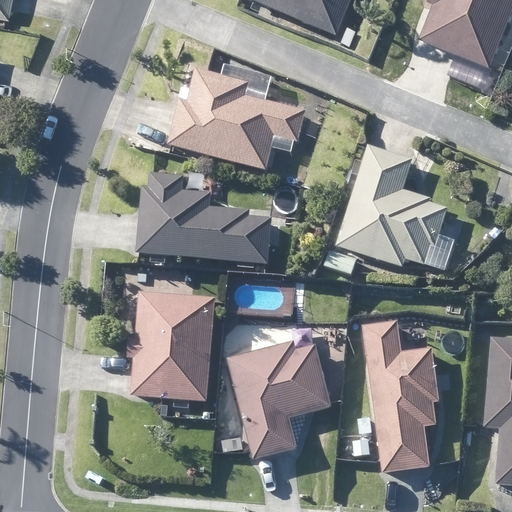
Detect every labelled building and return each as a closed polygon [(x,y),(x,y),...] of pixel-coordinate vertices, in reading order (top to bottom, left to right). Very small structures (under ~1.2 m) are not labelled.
[(234,0),(250,7),(273,15),(334,39),(349,0),(234,0)] [(496,47),(511,5),(511,0),(426,0),(424,5),(429,7),(414,44),(455,61),(486,73),(488,69),(496,47)] [(246,87),(225,82),(191,74),(185,98),(182,106),(176,104),(165,149),(263,175),(269,150),(271,141),(294,146),(302,115),(257,103),(242,100),(246,87)] [(424,206),(426,203),(399,194),(409,163),(364,149),(352,188),(332,250),(357,258),(399,271),(401,264),(420,270),(422,264),(427,250),(431,252),(434,243),(435,250),(442,253),(449,248),(447,240),(440,236),(434,241),(444,212),(424,206)] [(273,182),(297,188),(300,178),(275,171),(273,182)] [(207,197),(186,196),(178,195),(180,181),(146,178),(145,192),(138,191),(136,212),(132,257),(148,259),(173,260),(265,269),(268,223),(246,221),(244,221),(245,214),(205,210),(207,198),(207,197)] [(353,262),(329,254),(326,254),(320,271),(348,280),(353,262)] [(167,298),(149,297),(135,296),(131,342),(126,341),(125,350),(125,361),(129,362),(126,399),(126,400),(167,404),(199,407),(202,407),(211,302),(167,298)] [(428,353),(416,354),(396,357),(392,325),(359,330),(373,434),(376,464),(379,477),(381,477),(425,472),(424,466),(419,430),(433,429),(429,406),(434,406),(430,376),(428,353)] [(238,341),(246,341),(252,341),(252,330),(230,330),(230,341),(238,341)] [(511,343),(487,342),(481,432),(495,433),(492,488),(497,488),(497,490),(511,490),(511,343)] [(291,353),(290,348),(290,345),(223,362),(241,435),(246,455),(248,463),(250,463),(293,452),(285,422),(306,417),(312,415),(328,411),(327,408),(313,348),(308,349),(291,353)] [(320,368),(321,377),(331,380),(337,374),(336,365),(327,362),(320,368)] [(350,443),(351,459),(368,457),(366,442),(350,443)]
